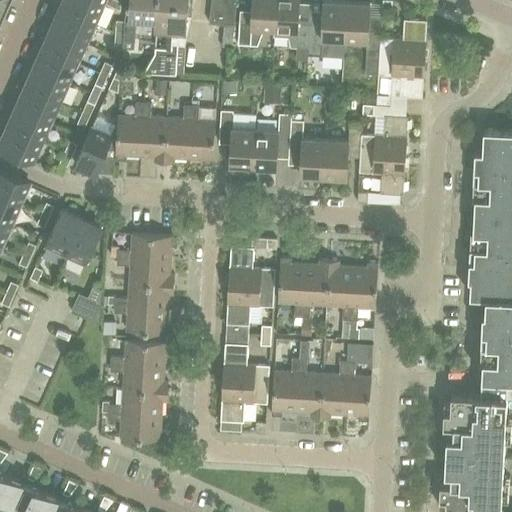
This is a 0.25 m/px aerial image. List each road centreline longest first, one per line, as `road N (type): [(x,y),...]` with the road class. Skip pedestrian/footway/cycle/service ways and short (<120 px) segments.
road 1 (residential): [(384,462),(223,452),(203,442),(213,210)]
road 2 (residential): [(384,462),(392,327),(430,264),(433,223)]
road 3 (residential): [(433,223),(213,210)]
road 4 (residential): [(433,223),(440,132),(492,81),(511,37)]
road 5 (residential): [(176,511),(0,433)]
